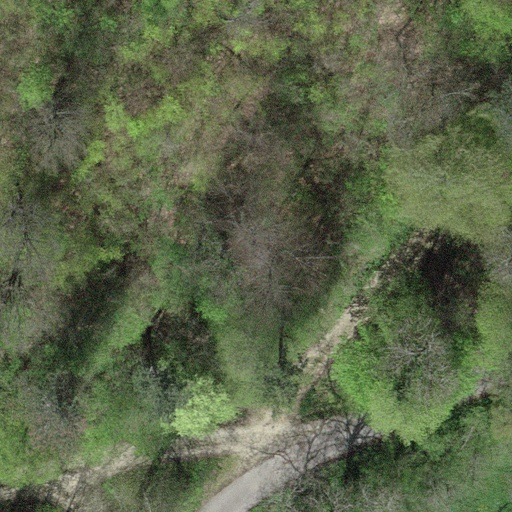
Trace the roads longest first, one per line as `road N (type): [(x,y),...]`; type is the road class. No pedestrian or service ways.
road 1 (track): [(511,149),(384,281),(265,436)]
road 2 (residential): [(511,364),(391,411),(265,436),(207,511)]
road 3 (track): [(0,486),(265,436)]
